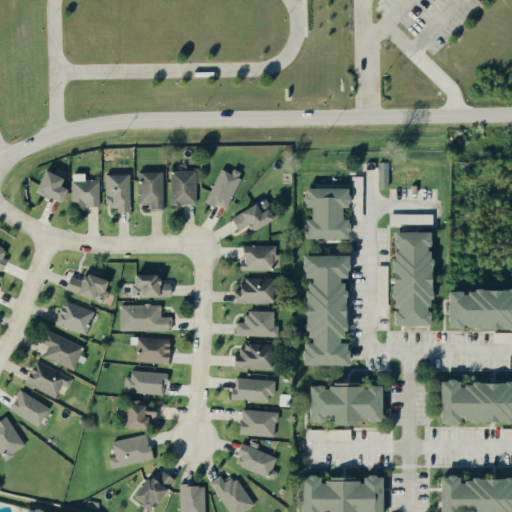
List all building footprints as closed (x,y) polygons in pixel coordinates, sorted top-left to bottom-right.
[(376,186),(386,186),(387,162),(376,161),(376,186)] [(56,185),(62,171),(52,167),(49,173),(40,168),(30,189),(56,201),(62,188),(56,185)] [(222,209),(239,172),(230,168),(227,173),(217,168),(203,200),(222,209)] [(194,203),(193,169),(168,169),(168,203),(194,203)] [(147,210),(161,210),(160,171),(135,171),(136,203),(147,203),(147,210)] [(97,206),(97,178),(82,179),(82,172),(68,172),(69,206),(97,206)] [(128,211),(127,173),(102,173),(102,205),(114,204),(114,211),(128,211)] [(300,237),(343,237),(342,228),(346,228),(346,219),(337,219),(336,207),(344,207),(343,186),(299,187),(299,206),(306,206),(307,217),(300,218),(300,237)] [(234,230),(245,225),(247,228),(269,218),(260,199),(227,214),(234,230)] [(429,224),(429,213),(387,213),(387,224),(429,224)] [(424,324),(424,313),(424,312),(424,298),(429,296),(425,288),(426,257),(421,246),(424,244),(424,231),(389,230),(388,242),(389,244),(389,257),(386,258),(386,296),(392,309),(389,311),(388,324),(424,324)] [(237,268),(275,268),(275,244),(239,244),(239,261),(237,261),(237,268)] [(300,363),(343,365),(344,340),(340,340),(342,289),(337,288),(338,276),(343,277),(344,255),(300,253),(299,276),(305,276),(302,341),(301,341),(300,363)] [(65,271),(61,291),(101,300),(106,280),(65,271)] [(169,295),(168,282),(156,282),(156,273),(128,274),(128,296),(169,295)] [(271,301),(271,278),(234,278),(234,302),(271,301)] [(511,326),(511,289),(443,289),(442,326),(511,326)] [(51,322),(84,334),(92,310),(60,298),(51,322)] [(169,330),(169,316),(158,315),(158,304),(117,303),(116,330),(169,330)] [(271,310),(242,309),(242,322),(232,322),(232,335),(275,335),(276,325),(271,325),(271,310)] [(38,342),(45,345),(40,355),(71,369),(81,346),(44,329),(38,342)] [(491,342),(511,342),(511,331),(492,331),(491,342)] [(132,361),(165,362),(166,337),(133,336),(132,361)] [(230,367),(269,368),(270,343),(240,342),(240,351),(230,351),(230,367)] [(60,384),(66,387),(71,378),(33,358),(21,381),(52,397),(60,384)] [(122,391),(162,393),(163,372),(123,369),(122,391)] [(265,394),(271,395),(272,379),(233,377),(233,388),(228,388),(227,399),(264,400),(265,394)] [(433,420),(511,420),(511,382),(453,382),(453,379),(434,379),(433,420)] [(375,421),(375,384),(305,384),(305,422),(375,421)] [(5,407),(34,426),(46,408),(18,389),(5,407)] [(121,427),(144,428),(144,418),(152,418),(152,402),(122,401),(121,427)] [(273,435),(274,410),(238,409),(237,434),(273,435)] [(22,446),(5,415),(0,417),(0,455),(1,458),(22,446)] [(348,428),(306,429),(306,439),(348,439),(348,428)] [(107,468),(149,458),(143,433),(108,442),(111,455),(105,457),(107,468)] [(271,478),(274,471),(269,469),(274,455),(236,443),(233,454),(237,456),(234,466),(271,478)] [(153,481),(144,475),(128,497),(147,511),(170,479),(160,471),(153,481)] [(222,481),(217,474),(206,481),(226,511),(238,511),(250,504),(231,475),(222,481)] [(375,511),(376,475),(357,475),(357,478),(314,478),(314,475),(295,475),(294,511),(375,511)] [(434,511),(511,511),(511,477),(452,479),(452,475),(433,475),(434,511)] [(177,511),(201,511),(202,484),(177,485),(177,511)]
